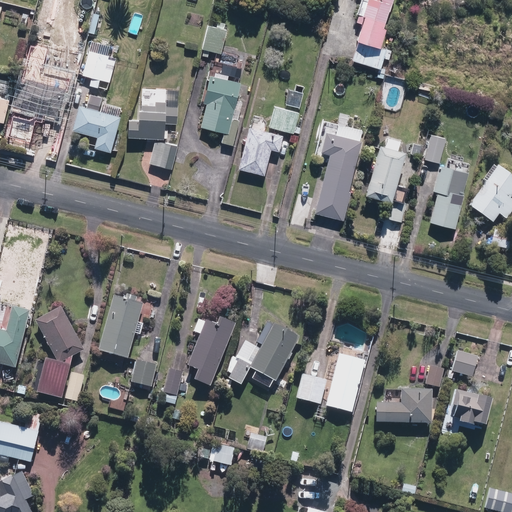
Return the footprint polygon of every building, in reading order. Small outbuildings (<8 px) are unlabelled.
[(357,20),(350,45),(353,46),(348,63),(376,71),(381,54),(374,52),(380,32),(377,31),(381,14),(388,16),(392,0),(364,0),(364,2),(361,1),(355,19),(357,20)] [(205,51),(222,55),(228,30),(211,26),(205,51)] [(64,33),(57,58),(78,63),(85,38),(64,33)] [(88,53),(81,78),(91,80),(89,87),(96,90),(99,81),(101,82),(107,59),(94,55),(98,39),(92,38),(88,53)] [(11,110),(61,122),(74,73),(43,65),(47,50),(28,45),(11,110)] [(224,144),(234,146),(244,104),(238,103),(243,85),(212,77),(205,104),(209,105),(203,128),(226,134),(224,144)] [(406,86),(434,93),(435,87),(408,81),(406,86)] [(296,89),(289,88),(287,103),(302,105),(305,85),(297,84),(296,89)] [(130,138),(166,141),(167,124),(178,125),(180,92),(169,91),(168,104),(158,103),(157,108),(144,107),(143,122),(131,121),(130,138)] [(96,149),(113,154),(123,118),(100,112),(104,99),(91,96),(88,108),(82,107),(75,132),(99,139),(96,149)] [(0,122),(6,124),(11,102),(0,99),(0,122)] [(293,142),(298,143),(302,128),(297,127),(300,114),(277,108),(271,129),(295,135),(293,142)] [(8,136),(30,142),(35,121),(13,115),(8,136)] [(241,170),(267,177),(273,151),(281,153),(285,137),(251,129),(241,170)] [(338,220),(345,191),(343,191),(347,175),(355,140),(319,131),(314,151),(323,153),(319,168),(310,212),(314,213),(313,214),(338,220)] [(420,159),(434,163),(441,138),(426,134),(420,159)] [(83,136),(71,145),(77,153),(89,144),(83,136)] [(151,165),(173,170),(179,147),(157,142),(151,165)] [(356,193),(382,200),(396,150),(370,143),(356,193)] [(406,153),(414,156),(417,146),(409,144),(406,153)] [(85,160),(104,164),(106,155),(88,151),(85,160)] [(423,221),(449,228),(457,194),(456,194),(462,172),(433,164),(426,190),(431,191),(423,221)] [(462,206),(487,223),(493,215),(500,220),(511,204),(503,199),(511,186),(511,180),(491,165),(462,206)] [(383,207),(380,217),(396,221),(399,211),(400,207),(383,202),(383,207)] [(486,247),(504,251),(508,234),(490,230),(486,247)] [(100,350),(130,358),(145,303),(115,295),(100,350)] [(0,362),(18,367),(32,310),(14,306),(8,328),(0,326),(0,362)] [(39,390),(63,398),(74,363),(72,363),(74,355),(86,349),(63,306),(38,320),(59,358),(58,360),(49,357),(39,390)] [(190,364),(216,375),(234,330),(208,320),(190,364)] [(230,377),(243,384),(252,367),(267,375),(264,379),(273,384),(275,380),(277,380),(301,335),(276,322),(275,324),(269,321),(259,342),(264,344),(254,363),(249,360),(257,345),(246,340),(237,357),(240,359),(230,377)] [(447,377),(451,378),(453,371),(470,375),(476,354),(457,349),(451,370),(449,369),(447,377)] [(327,405),(354,411),(367,359),(340,352),(327,405)] [(133,382),(153,386),(158,364),(138,359),(133,382)] [(424,383),(438,386),(442,368),(429,365),(424,383)] [(165,392),(178,395),(179,391),(190,393),(194,374),(170,368),(165,392)] [(80,401),(86,374),(72,371),(66,398),(80,401)] [(327,378),(302,373),(297,397),(322,403),(327,378)] [(378,402),(377,420),(432,422),(433,388),(403,387),(402,403),(378,402)] [(478,398),(457,394),(452,419),(464,421),(463,424),(473,425),(473,423),(484,425),(489,398),(478,396),(478,398)] [(223,420),(228,405),(219,402),(214,418),(223,420)] [(0,453),(34,461),(44,415),(29,411),(25,426),(0,420),(0,453)] [(267,449),(268,435),(259,434),(259,429),(249,428),(248,448),(267,449)] [(202,442),(200,457),(223,461),(223,464),(233,466),(236,447),(217,444),(216,445),(202,442)] [(268,460),(243,452),(238,468),(263,476),(268,460)] [(23,470),(0,481),(0,511),(33,511),(27,498),(35,495),(23,470)] [(511,511),(511,491),(489,487),(485,507),(511,511)]
